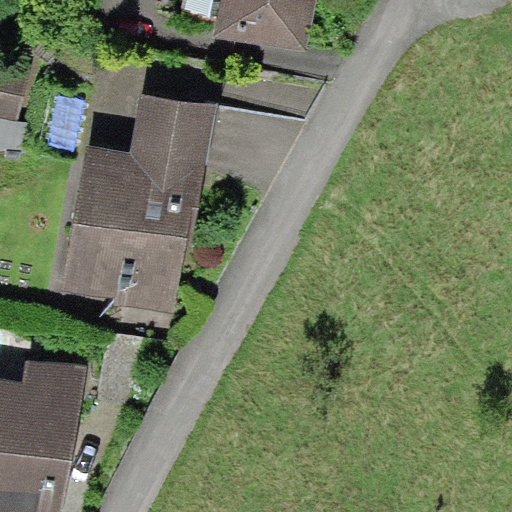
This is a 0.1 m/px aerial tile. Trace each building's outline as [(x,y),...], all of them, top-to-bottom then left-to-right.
[(317,0),(222,0),(216,36),(307,53),(317,0)] [(0,117),(18,122),(31,70),(0,62),(0,117)] [(217,104),(141,92),(131,152),(87,145),(64,289),(115,297),(114,304),(177,314),(189,234),(196,235),(217,104)] [(0,117),(0,151),(27,158),(30,145),(22,143),(26,124),(18,122),(0,117)] [(142,337),(108,332),(99,399),(133,403),(142,337)] [(25,381),(0,377),(0,511),(65,511),(86,366),(28,358),(25,381)]
